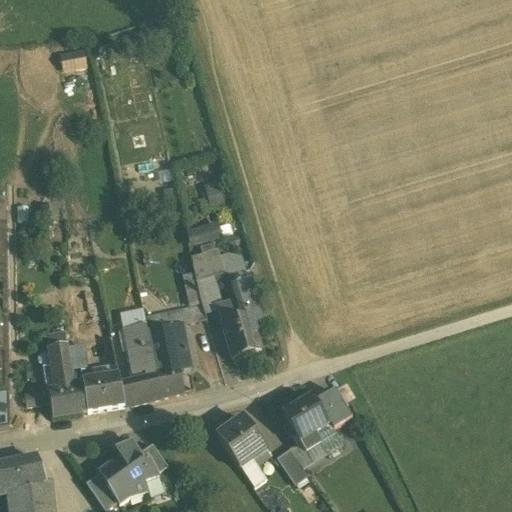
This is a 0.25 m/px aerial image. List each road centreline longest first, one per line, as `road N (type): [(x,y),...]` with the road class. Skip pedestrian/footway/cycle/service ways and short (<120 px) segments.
road 1 (track): [(184,0),(295,374),(511,308)]
road 2 (residential): [(0,442),(232,396),(295,374)]
